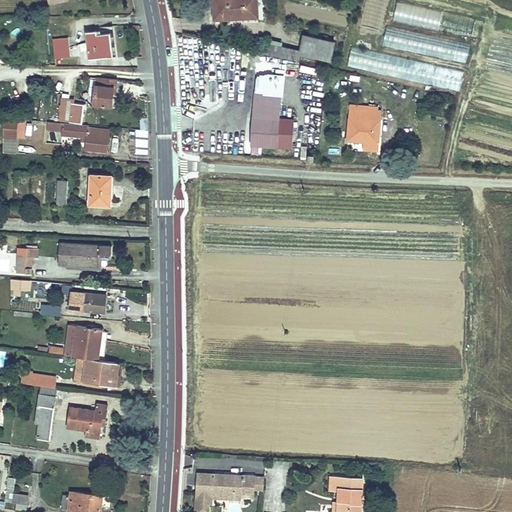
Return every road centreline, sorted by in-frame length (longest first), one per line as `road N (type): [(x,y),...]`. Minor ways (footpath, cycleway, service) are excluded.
road 1 (residential): [(511,189),(164,164)]
road 2 (secondary): [(164,164),(163,511)]
road 3 (secondary): [(149,0),(164,164)]
